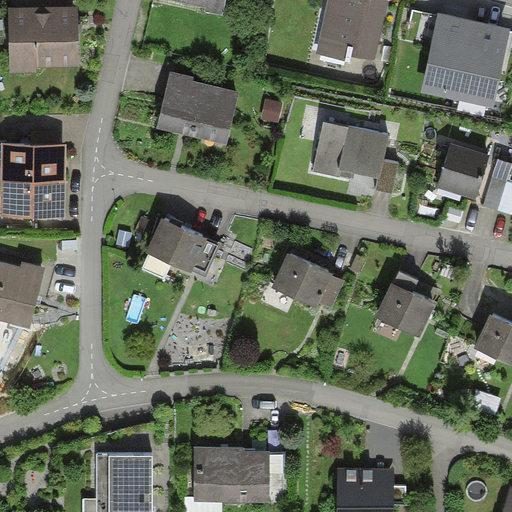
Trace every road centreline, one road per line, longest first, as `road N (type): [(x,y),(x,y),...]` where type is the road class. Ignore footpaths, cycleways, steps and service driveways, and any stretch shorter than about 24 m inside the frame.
road 1 (residential): [(511,257),(93,170)]
road 2 (residential): [(95,398),(270,383),(511,450)]
road 3 (residential): [(95,398),(93,170)]
road 4 (residential): [(93,170),(125,0)]
